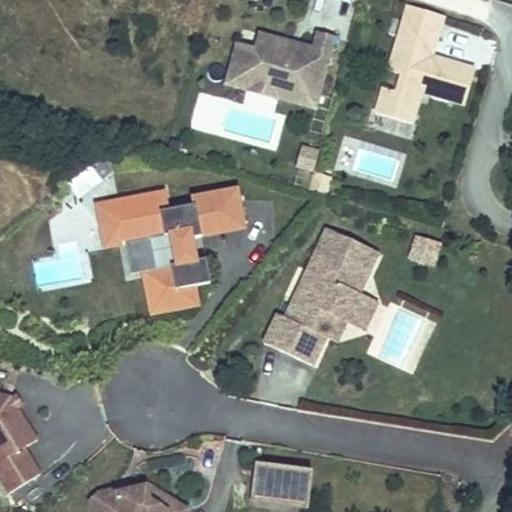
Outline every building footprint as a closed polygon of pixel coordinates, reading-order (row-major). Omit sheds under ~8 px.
[(445,20),(409,10),(407,17),(443,27),(445,20)] [(466,109),(477,73),(444,64),(436,69),(433,64),(434,60),(443,27),(407,17),(390,75),(404,79),(399,96),(385,92),(378,118),(414,128),(423,96),(466,109)] [(242,48),(235,74),(323,98),(338,42),(321,38),(317,52),(303,48),(301,53),(289,50),(290,45),(263,38),(259,52),(242,48)] [(436,69),(444,64),(434,60),(433,64),(436,69)] [(323,98),(235,74),(231,88),(319,112),(323,98)] [(189,128),(276,151),(287,112),(199,89),(189,128)] [(413,149),(418,130),(414,128),(378,118),(373,116),(367,135),(413,149)] [(310,171),(317,148),(300,143),(293,166),(310,171)] [(127,170),(120,150),(104,163),(116,178),(127,170)] [(173,196),(125,204),(132,247),(137,277),(150,275),(160,273),(165,298),(172,296),(175,315),(204,311),(201,292),(217,289),(213,265),(203,266),(202,260),(199,261),(197,250),(200,249),(199,243),(252,235),(246,196),(202,203),(203,210),(176,215),(173,196)] [(132,247),(125,204),(105,207),(112,250),(132,247)] [(383,260),(332,235),(312,277),(320,281),(307,308),(298,304),(289,324),(281,320),(268,349),(315,372),(329,344),(334,333),(345,338),(350,329),(364,300),(383,260)] [(439,267),(446,249),(423,239),(415,258),(439,267)] [(165,298),(160,273),(150,275),(157,318),(175,315),(172,296),(165,298)] [(382,309),(364,300),(350,329),(368,338),(382,309)] [(345,338),(334,333),(329,344),(340,349),(345,338)] [(14,397),(0,392),(0,477),(9,494),(42,475),(26,448),(39,441),(21,409),(15,398),(14,397)] [(25,406),(19,396),(15,398),(21,409),(25,406)] [(307,511),(312,476),(260,469),(255,505),(307,511)] [(91,504),(92,511),(186,511),(150,489),(128,494),(129,498),(119,501),(117,492),(100,496),(91,504)]
